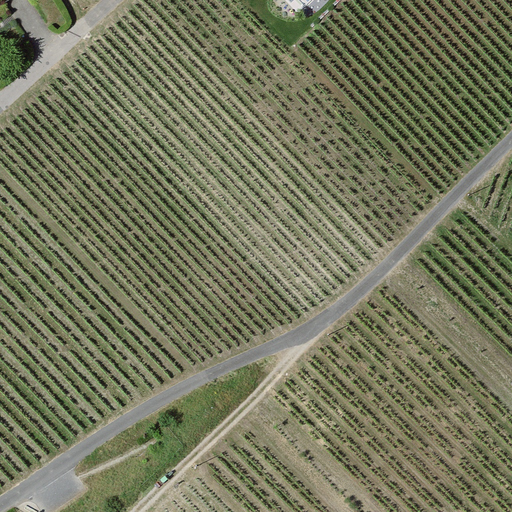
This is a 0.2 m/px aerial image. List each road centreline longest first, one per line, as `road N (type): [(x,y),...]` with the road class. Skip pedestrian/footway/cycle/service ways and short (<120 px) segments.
road 1 (track): [(0,506),(140,412),(305,335),(383,271),(511,138)]
road 2 (track): [(137,511),(294,356),(305,335)]
road 3 (track): [(0,103),(113,0)]
